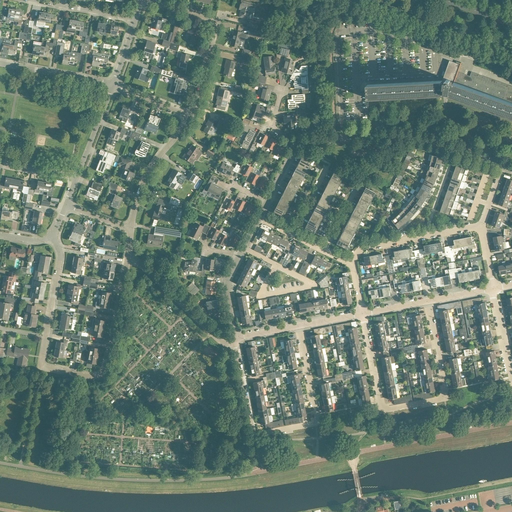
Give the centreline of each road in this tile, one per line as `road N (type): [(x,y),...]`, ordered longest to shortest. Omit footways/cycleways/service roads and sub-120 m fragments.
road 1 (residential): [(362,314),(381,412),(414,406),(445,400),(427,302)]
road 2 (residential): [(237,357),(251,436),(314,423),(298,326)]
road 3 (residential): [(295,147),(413,137),(503,166)]
road 4 (residential): [(40,367),(102,375),(126,253)]
road 5 (tertiary): [(363,0),(511,52)]
road 6 (residential): [(237,357),(126,253)]
road 7 (residential): [(128,230),(143,181),(187,120)]
